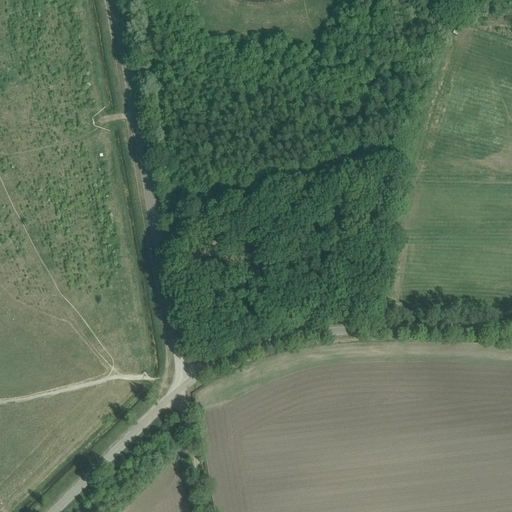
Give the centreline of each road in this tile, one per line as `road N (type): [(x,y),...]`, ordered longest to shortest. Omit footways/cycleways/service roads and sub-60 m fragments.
road 1 (unclassified): [(183,381),(114,0)]
road 2 (unclassified): [(183,381),(300,335),(511,331)]
road 3 (unclassified): [(56,511),(183,381)]
road 4 (track): [(206,511),(183,381)]
